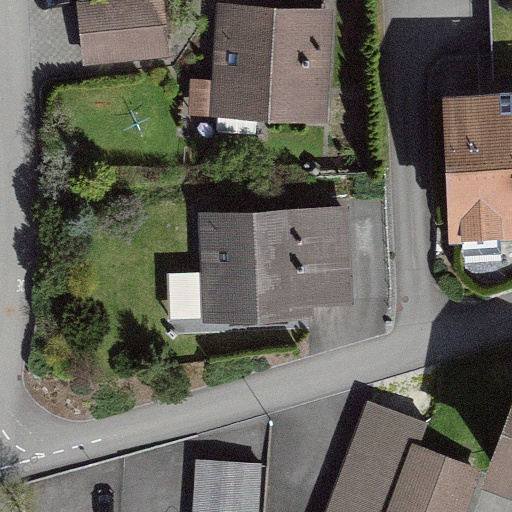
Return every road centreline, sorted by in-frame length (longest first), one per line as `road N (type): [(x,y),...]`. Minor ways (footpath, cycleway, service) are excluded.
road 1 (residential): [(0,465),(511,318)]
road 2 (unknown): [(427,345),(433,0)]
road 3 (residential): [(9,0),(11,234),(0,342)]
